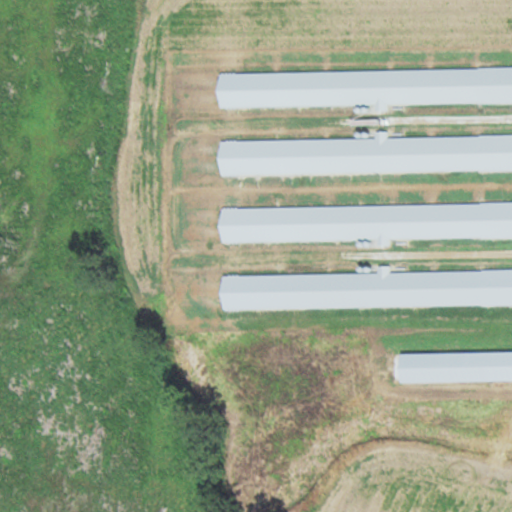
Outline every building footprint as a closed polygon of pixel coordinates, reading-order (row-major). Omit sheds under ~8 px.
[(511,68),(214,72),(215,107),(511,103),(511,68)] [(511,169),(511,134),(383,137),(383,131),(373,131),(373,138),(215,140),(216,175),(511,169)] [(385,240),(385,239),(511,237),(511,202),(216,207),(217,242),(385,240)] [(511,304),(511,269),(387,271),(386,265),(376,266),(376,273),(217,275),(218,309),(511,304)] [(511,380),(511,351),(395,352),(395,382),(511,380)]
